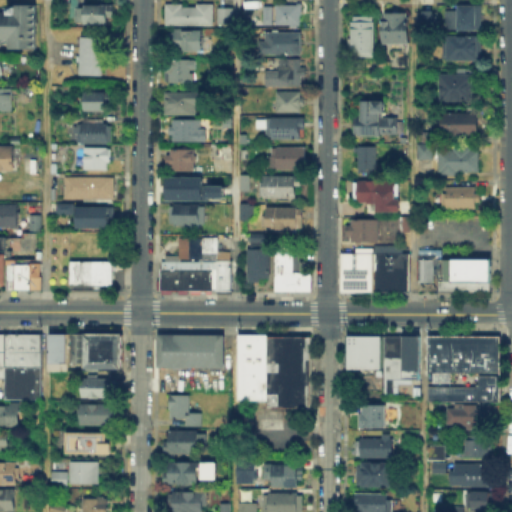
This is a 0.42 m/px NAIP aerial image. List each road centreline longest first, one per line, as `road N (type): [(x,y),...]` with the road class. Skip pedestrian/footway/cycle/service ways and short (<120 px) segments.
road 1 (tertiary): [(0,311),(511,314)]
road 2 (residential): [(138,511),(141,0)]
road 3 (residential): [(326,511),(326,0)]
road 4 (residential): [(511,302),(510,0)]
